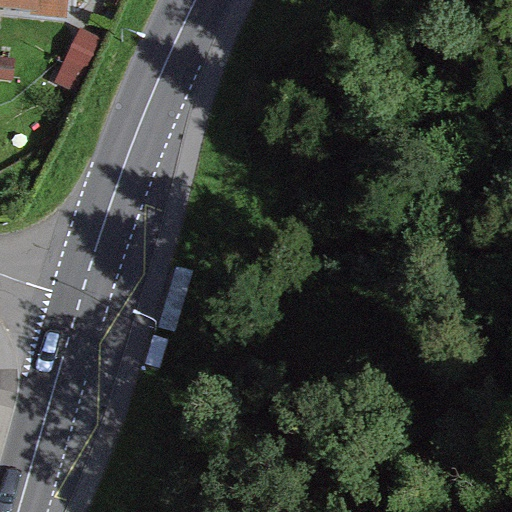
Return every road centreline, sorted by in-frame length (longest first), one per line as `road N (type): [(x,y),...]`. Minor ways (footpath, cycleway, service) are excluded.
road 1 (secondary): [(80,302),(141,122),(196,0)]
road 2 (secondary): [(19,511),(80,302)]
